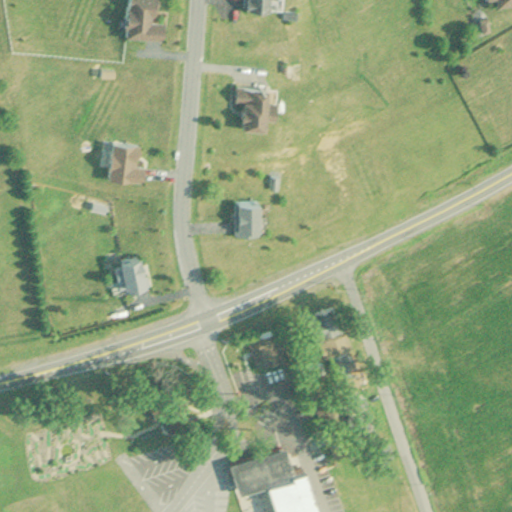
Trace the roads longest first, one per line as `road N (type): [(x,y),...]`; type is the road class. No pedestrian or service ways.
road 1 (primary): [(0,380),(211,320),(511,173)]
road 2 (residential): [(201,0),(186,224),(211,320)]
road 3 (residential): [(342,261),(426,511)]
road 4 (residential): [(211,320),(231,402),(228,440),(164,511)]
road 5 (residential): [(231,402),(285,385),(326,511)]
road 6 (residential): [(308,454),(356,440),(322,341)]
